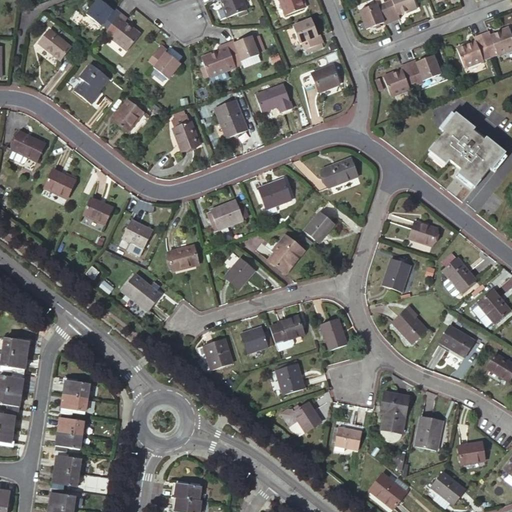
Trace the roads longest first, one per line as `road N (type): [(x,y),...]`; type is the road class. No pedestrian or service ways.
road 1 (residential): [(354,136),(330,134),(164,192),(130,178),(30,101),(0,97)]
road 2 (residential): [(354,277),(178,322)]
road 3 (tertiary): [(330,511),(263,455),(190,416)]
road 4 (residential): [(353,60),(509,0)]
road 5 (residential): [(73,317),(46,360),(26,473)]
road 6 (residential): [(378,354),(489,407),(506,430)]
road 7 (residential): [(511,258),(394,165)]
